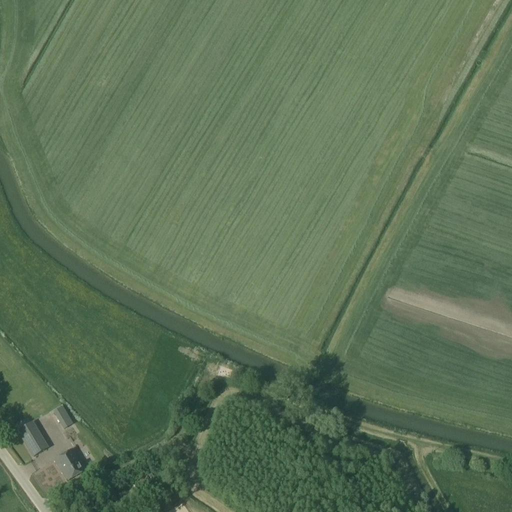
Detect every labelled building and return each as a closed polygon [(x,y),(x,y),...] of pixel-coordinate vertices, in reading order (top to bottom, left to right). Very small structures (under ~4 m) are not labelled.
[(52,411),(62,430),(72,424),(62,406),(52,411)] [(18,432),(34,458),(47,450),(32,424),(18,432)] [(85,471),(73,451),(55,461),(67,482),(85,471)] [(159,485),(153,475),(135,486),(141,496),(159,485)] [(122,508),(115,497),(110,500),(117,511),(122,508)]
